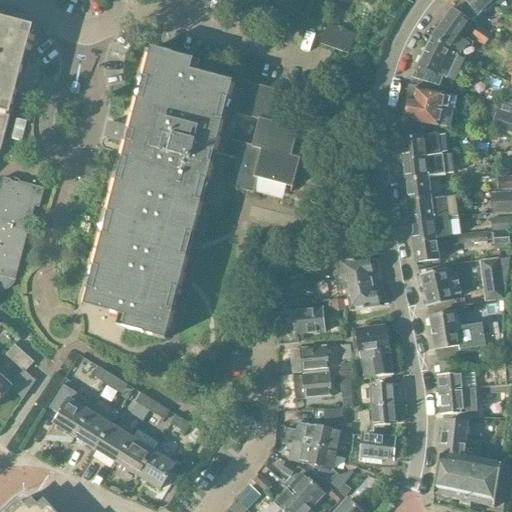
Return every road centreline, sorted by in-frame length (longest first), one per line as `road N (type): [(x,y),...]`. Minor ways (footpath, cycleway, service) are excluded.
road 1 (tertiary): [(404,510),(419,424),(380,159),(382,102),(405,29),(427,0)]
road 2 (residential): [(124,11),(166,14),(314,67)]
